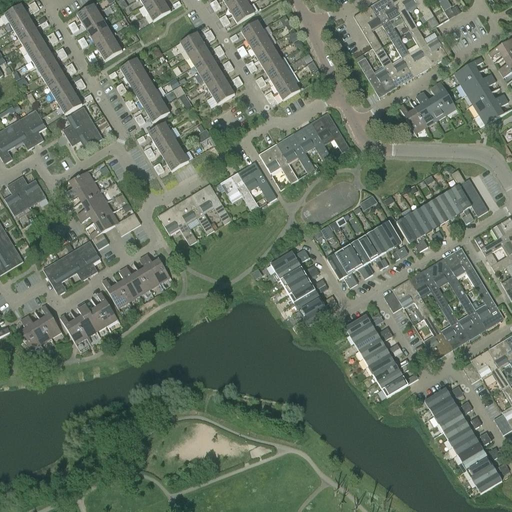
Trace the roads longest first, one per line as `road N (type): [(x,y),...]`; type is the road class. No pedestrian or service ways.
road 1 (residential): [(0,291),(18,299),(44,288),(59,303),(70,301),(153,242),(145,207)]
road 2 (residential): [(511,187),(489,157),(384,150),(355,124)]
road 3 (residential): [(355,124),(497,33)]
road 4 (residential): [(117,143),(114,123),(48,9),(59,0)]
road 5 (residential): [(372,294),(511,210)]
road 6 (residential): [(269,123),(198,4),(186,0)]
road 7 (residential): [(145,207),(269,123)]
road 8 (residential): [(4,177),(36,161),(50,179),(117,143)]
road 9 (residential): [(451,363),(421,374),(372,294)]
